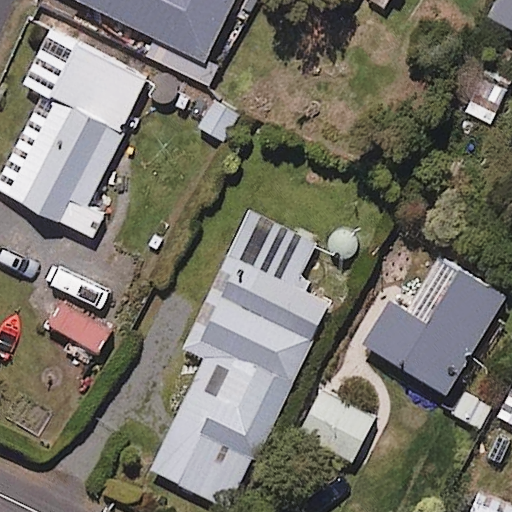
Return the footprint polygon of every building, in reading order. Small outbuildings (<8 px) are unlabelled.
[(74,0),(153,38),(145,53),(201,80),(239,0),(74,0)] [(511,0),(499,0),(490,16),(511,28),(511,0)] [(152,81),(54,32),(27,87),(46,96),(0,189),(0,192),(95,239),(109,212),(92,204),(152,81)] [(511,85),(511,72),(493,63),(468,112),(492,125),(511,85)] [(266,240),(245,231),(188,350),(209,360),(155,473),(235,511),(354,263),(273,225),(266,240)] [(509,301),(443,260),(411,313),(395,302),(367,348),(449,398),(509,301)] [(497,410),(468,391),(452,414),(481,434),(497,410)] [(379,419),(334,395),(310,441),(355,465),(379,419)]
